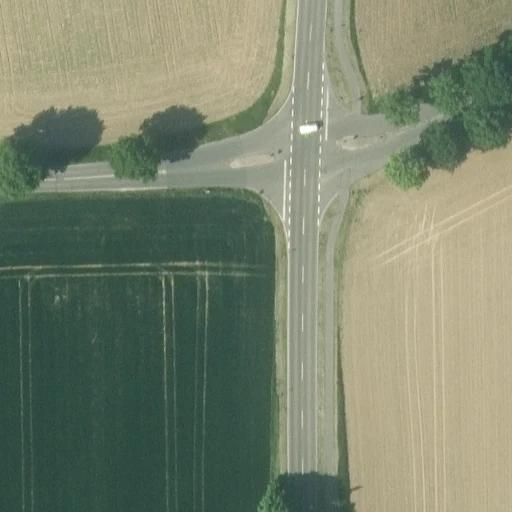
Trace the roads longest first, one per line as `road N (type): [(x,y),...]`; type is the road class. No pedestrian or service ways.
road 1 (tertiary): [(303,155),(304,511)]
road 2 (unclassified): [(0,178),(303,155)]
road 3 (unclassified): [(303,155),(350,151),(511,84)]
road 4 (tertiary): [(308,0),(303,155)]
